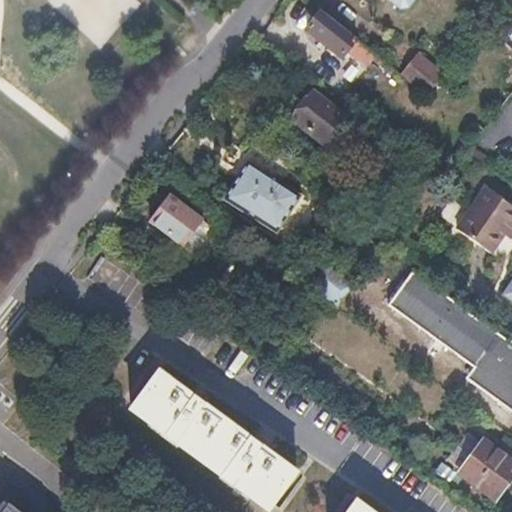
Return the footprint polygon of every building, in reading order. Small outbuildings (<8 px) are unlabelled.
[(323,12),(309,31),(345,60),(350,53),(370,69),(379,57),(323,12)] [(445,76),(419,55),(402,76),(427,96),(445,76)] [(346,119),(316,93),(295,120),(325,144),(346,119)] [(292,193),(252,167),(231,201),(281,234),(294,214),(283,206),(292,193)] [(511,204),(486,185),(456,227),(489,251),(502,233),(508,224),(511,227),(511,204)] [(303,200),(292,193),(283,206),(294,214),(303,200)] [(203,218),(171,195),(151,220),(184,244),(203,218)] [(511,233),(511,227),(508,224),(502,233),(508,238),(511,233)] [(356,283),(329,264),(313,287),(338,306),(356,283)] [(390,304),(475,366),(467,377),(511,410),(511,341),(414,270),(390,304)] [(511,274),(499,293),(511,302),(511,274)] [(157,371),(131,407),(272,508),(297,472),(157,371)] [(511,480),(511,458),(484,437),(459,470),(498,499),(511,480)] [(370,511),(356,502),(349,511),(370,511)]
